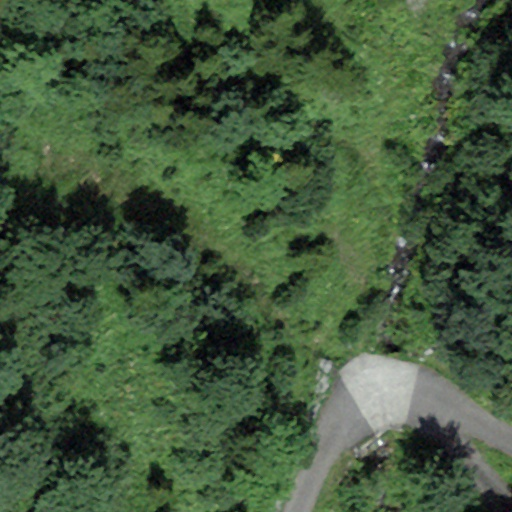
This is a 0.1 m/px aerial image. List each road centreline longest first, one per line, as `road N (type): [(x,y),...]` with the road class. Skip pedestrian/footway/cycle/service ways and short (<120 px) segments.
road 1 (unclassified): [(295,511),(331,435),(374,400),(403,396),(443,406),(511,443)]
road 2 (track): [(510,511),(419,399)]
